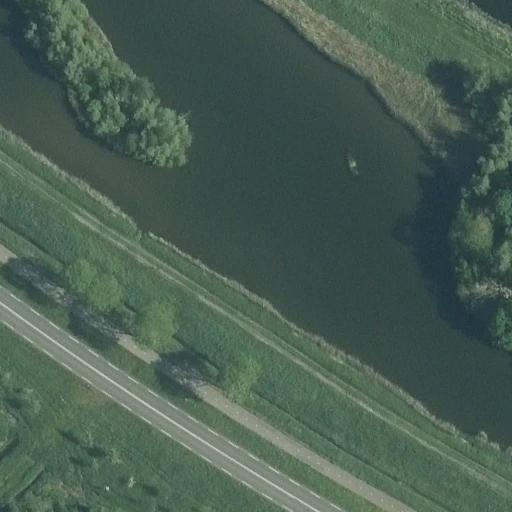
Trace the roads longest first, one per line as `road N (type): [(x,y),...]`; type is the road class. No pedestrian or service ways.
road 1 (track): [(511,490),(0,158)]
road 2 (primary): [(318,511),(0,303)]
